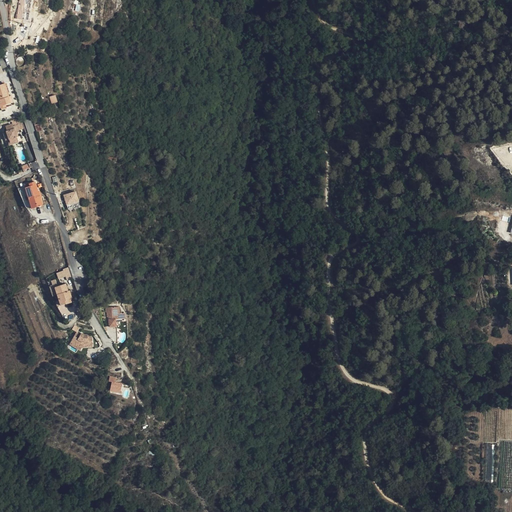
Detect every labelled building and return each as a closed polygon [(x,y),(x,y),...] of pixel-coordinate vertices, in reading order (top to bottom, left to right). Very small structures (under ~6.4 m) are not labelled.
[(0,104),(0,106),(6,105),(10,103),(8,97),(9,97),(5,83),(5,84),(0,85),(0,104)] [(12,124),(6,126),(8,131),(7,131),(7,133),(9,139),(16,137),(17,137),(16,133),(20,132),(18,125),(13,126),(12,124)] [(40,199),(38,191),(35,182),(29,183),(30,186),(26,188),(31,206),(34,205),(34,208),(43,206),(40,199)] [(64,195),(68,210),(80,207),(76,192),(64,195)] [(64,271),(65,275),(67,281),(72,279),(71,278),(73,278),(72,276),(73,276),(70,267),(63,270),(64,271)] [(58,295),(61,305),(66,304),(65,301),(71,299),(72,299),(69,291),(68,291),(66,284),(57,287),(55,287),(58,295)] [(52,297),(58,295),(55,287),(57,287),(56,285),(49,287),(52,297)] [(108,317),(109,317),(111,317),(111,319),(109,320),(109,327),(116,326),(116,320),(125,319),(125,313),(120,313),(119,307),(106,308),(106,312),(107,312),(108,317)] [(71,341),(82,347),(92,346),(92,336),(88,336),(88,335),(84,335),(82,333),(81,335),(77,332),(71,341)] [(80,351),(82,347),(71,341),(69,345),(80,351)] [(116,377),(110,376),(109,381),(112,382),(111,388),(121,390),(122,383),(116,382),(116,377)] [(499,410),(498,435),(498,440),(501,440),(509,440),(510,433),(510,408),(499,408),(499,410)] [(488,409),(487,437),(487,443),(498,443),(498,435),(499,410),(488,409)] [(511,440),(510,440),(509,440),(501,440),(496,511),(510,511),(511,497),(511,440)]
